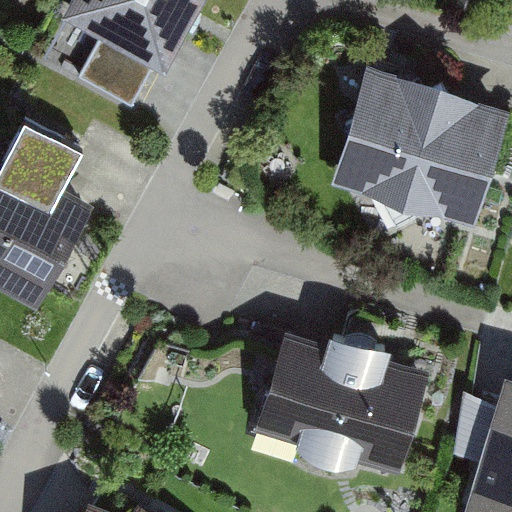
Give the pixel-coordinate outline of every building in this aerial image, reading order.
[(202,0),(68,0),(63,10),(104,33),(80,77),(134,104),(156,62),(165,67),(202,0)] [(511,101),(368,60),(334,181),(478,221),(511,101)] [(4,158),(0,155),(0,286),(35,306),(91,206),(61,189),(84,148),(26,118),(4,158)] [(438,370),(292,330),(264,431),(411,471),(438,370)] [(511,511),(511,369),(507,368),(497,402),(463,392),(444,456),(477,466),(463,511),(511,511)] [(137,511),(105,511),(90,504),(86,511),(162,511),(143,502),(137,511)]
